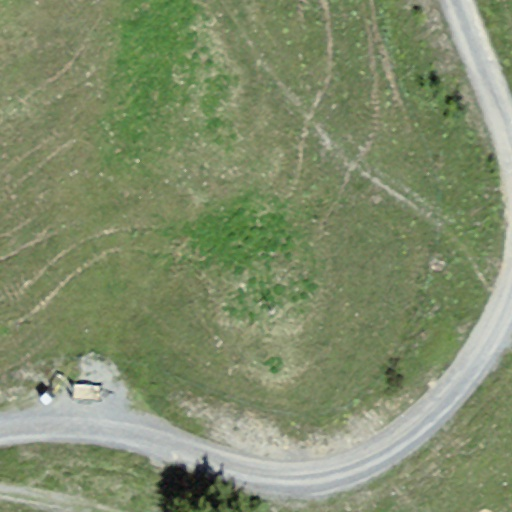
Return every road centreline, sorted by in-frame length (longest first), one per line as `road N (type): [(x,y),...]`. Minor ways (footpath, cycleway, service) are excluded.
road 1 (track): [(511,291),(503,323),(461,380),(359,460),(290,478),(137,436),(46,422),(0,433)]
road 2 (track): [(460,0),(511,145)]
